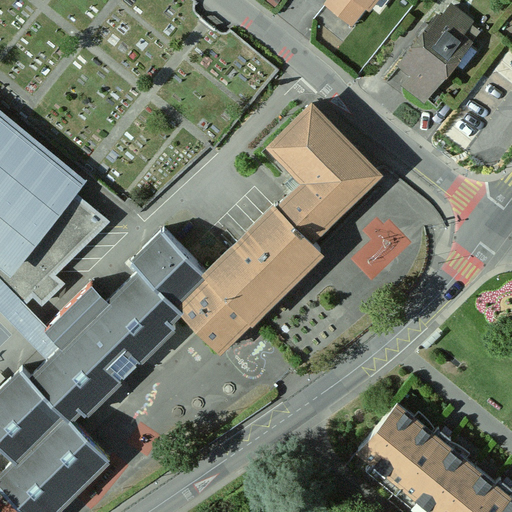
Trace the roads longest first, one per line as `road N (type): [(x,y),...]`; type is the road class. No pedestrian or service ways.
road 1 (tertiary): [(230,0),(496,222)]
road 2 (tertiary): [(305,406),(443,290),(496,222)]
road 3 (tertiary): [(150,511),(305,406)]
road 4 (residential): [(305,406),(338,468),(391,511)]
